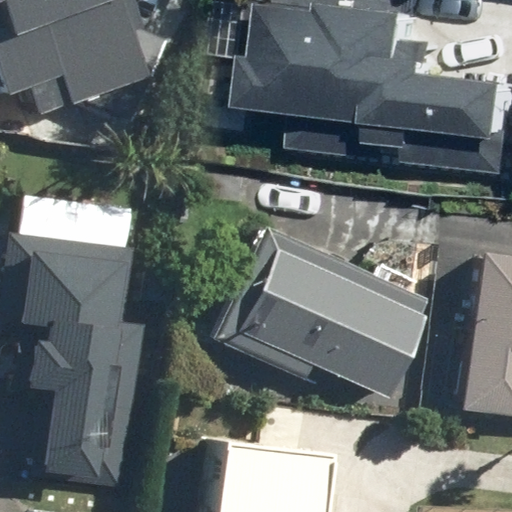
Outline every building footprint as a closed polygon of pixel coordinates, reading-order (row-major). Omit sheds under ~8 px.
[(0,0),(0,28),(76,0),(0,0)] [(112,0),(76,0),(0,28),(0,88),(14,83),(24,111),(54,99),(55,102),(67,98),(118,121),(155,39),(122,24),(112,0)] [(260,109),(256,151),(497,173),(501,130),(489,129),(493,81),(425,75),(427,53),(388,49),(392,6),(322,0),(257,0),(253,42),(237,40),(231,106),(260,109)] [(207,345),(300,384),(303,375),(382,408),(424,308),(253,236),(207,345)] [(122,487),(134,329),(122,328),(128,250),(4,241),(0,294),(0,329),(32,332),(30,355),(14,354),(10,398),(38,400),(32,480),(122,487)] [(444,421),(511,427),(511,263),(461,259),(444,421)] [(326,511),(335,456),(222,440),(212,511),(326,511)]
